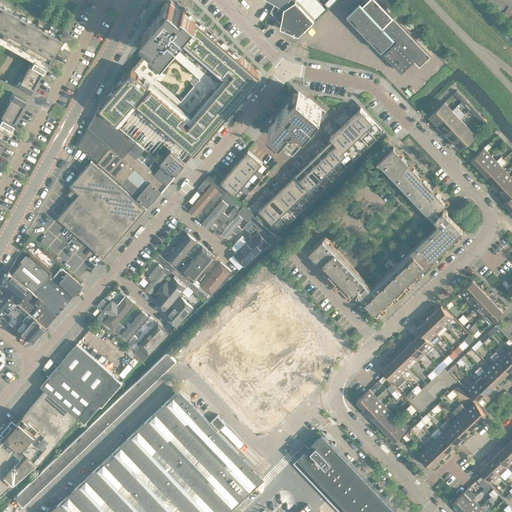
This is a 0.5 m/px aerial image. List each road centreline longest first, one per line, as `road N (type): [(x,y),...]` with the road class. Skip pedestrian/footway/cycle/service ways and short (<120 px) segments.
road 1 (residential): [(376,342),(486,235),(490,218),(485,202),(413,128)]
road 2 (tertiary): [(0,243),(134,0)]
road 3 (unknown): [(177,369),(268,279),(345,367)]
road 4 (residential): [(376,342),(295,254),(362,188)]
road 5 (unclassified): [(26,511),(177,369)]
road 6 (unclassified): [(413,128),(370,85),(287,70)]
road 7 (residential): [(417,493),(339,413),(332,393)]
road 8 (residential): [(417,493),(475,442),(487,446),(511,423)]
